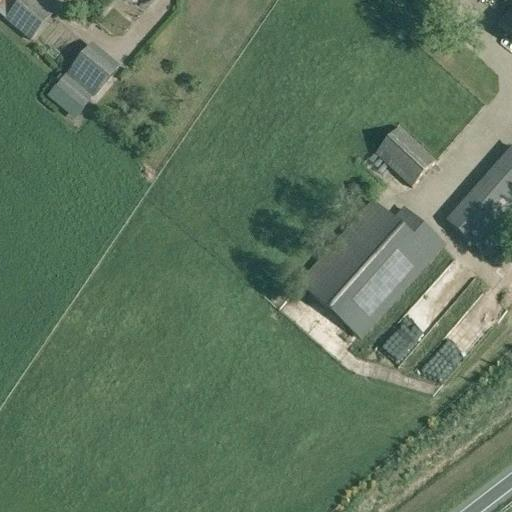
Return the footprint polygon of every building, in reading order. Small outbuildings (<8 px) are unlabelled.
[(25,0),(10,24),(38,42),(60,8),(46,0),(25,0)] [(511,0),(477,0),(482,4),(485,0),(486,0),(489,3),(491,0),(504,0),(511,6),(511,13),(499,28),(511,38),(511,0)] [(73,73),(100,97),(127,66),(100,42),(73,73)] [(488,113),(435,65),(401,102),(454,151),(488,113)] [(411,190),(437,163),(401,129),(375,156),(411,190)] [(479,252),(511,214),(511,148),(446,222),(479,252)] [(362,343),(446,248),(403,209),(392,221),(372,202),(297,285),(362,343)] [(477,387),(488,397),(511,370),(511,362),(504,356),(477,387)]
